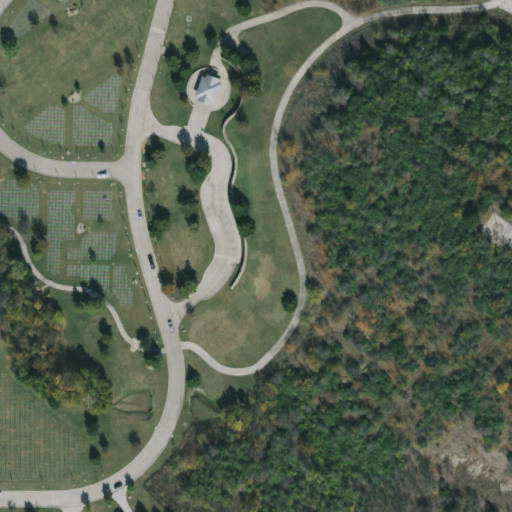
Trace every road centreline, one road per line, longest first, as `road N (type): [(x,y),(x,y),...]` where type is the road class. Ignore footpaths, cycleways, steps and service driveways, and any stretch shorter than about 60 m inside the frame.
road 1 (residential): [(170,352),(133,190),(133,129),(167,0)]
road 2 (residential): [(0,503),(86,498),(141,467),(167,427),(170,352)]
road 3 (residential): [(133,176),(46,169),(0,145)]
